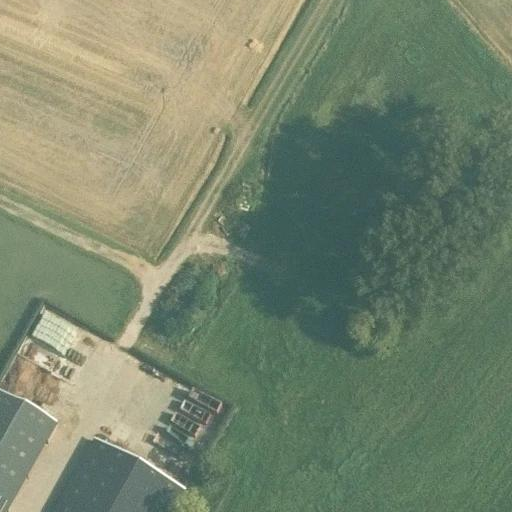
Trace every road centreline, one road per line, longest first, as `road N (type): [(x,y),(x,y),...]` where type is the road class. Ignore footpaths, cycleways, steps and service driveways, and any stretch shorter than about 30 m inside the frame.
road 1 (track): [(117,357),(175,258),(190,247),(223,248),(273,266),(308,253),(422,98),(448,86),(474,88),(511,125)]
road 2 (track): [(190,247),(323,0)]
road 3 (track): [(0,202),(162,280)]
